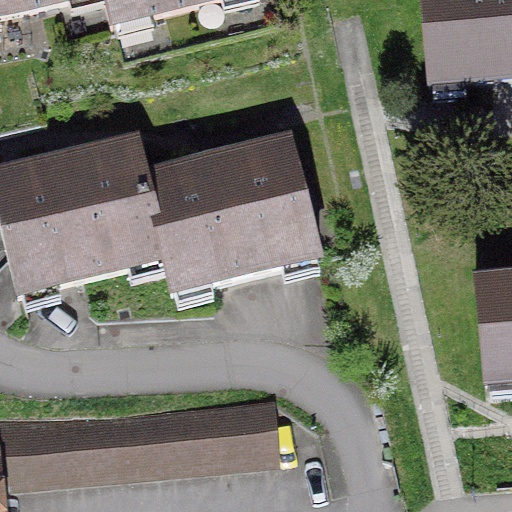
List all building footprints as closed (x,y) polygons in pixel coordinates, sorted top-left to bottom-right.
[(0,0),(0,40),(99,17),(95,0),(0,0)] [(249,0),(95,0),(99,17),(108,53),(254,19),(249,0)] [(511,104),(511,0),(423,0),(413,1),(424,113),(511,104)] [(29,58),(0,65),(0,99),(37,91),(29,58)] [(37,91),(0,99),(0,132),(44,122),(37,91)] [(0,258),(14,319),(160,286),(139,195),(131,160),(0,189),(0,258)] [(285,161),(139,195),(160,286),(168,321),(314,287),(285,161)] [(511,405),(511,291),(469,295),(480,408),(511,405)] [(0,493),(277,467),(273,405),(118,421),(0,421),(0,493)]
